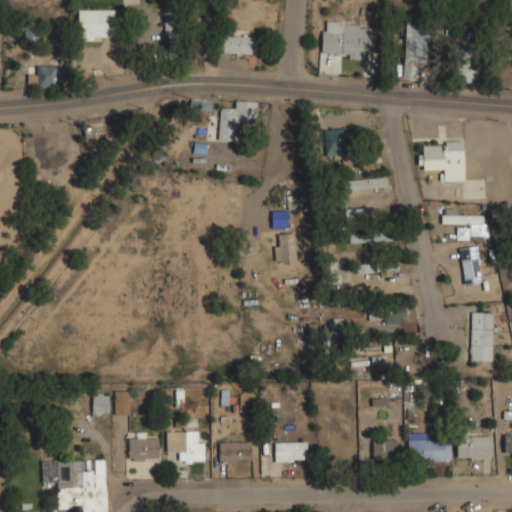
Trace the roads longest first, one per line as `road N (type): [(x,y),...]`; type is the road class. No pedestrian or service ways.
road 1 (tertiary): [(511,104),(218,83),(0,106)]
road 2 (residential): [(511,489),(158,495),(124,511)]
road 3 (residential): [(433,333),(409,190),(382,94)]
